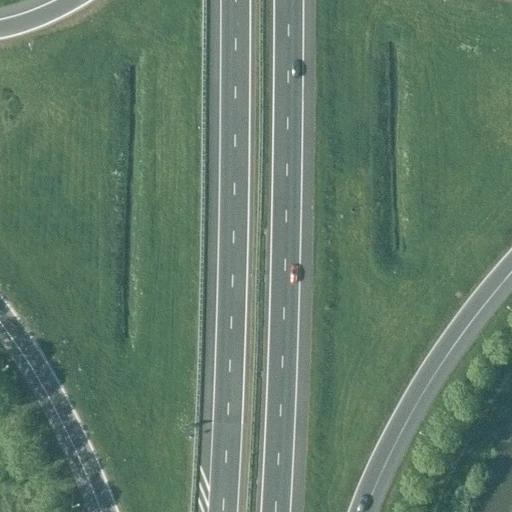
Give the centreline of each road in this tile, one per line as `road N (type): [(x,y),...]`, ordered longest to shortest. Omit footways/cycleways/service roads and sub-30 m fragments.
road 1 (motorway): [(274,511),(287,0)]
road 2 (motorway): [(232,0),(222,511)]
road 3 (motorway): [(358,511),(431,367),(511,262)]
road 4 (motorway): [(0,310),(47,379),(107,511)]
